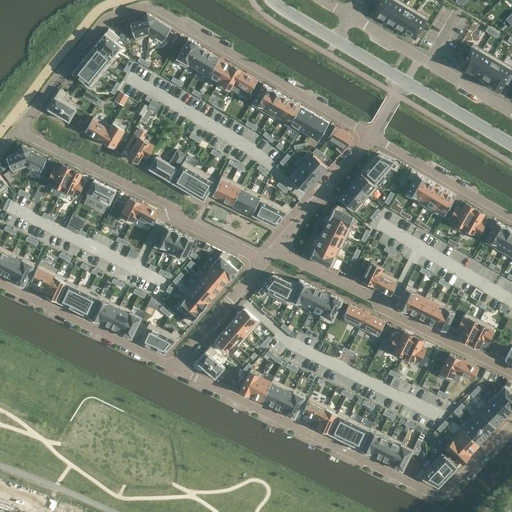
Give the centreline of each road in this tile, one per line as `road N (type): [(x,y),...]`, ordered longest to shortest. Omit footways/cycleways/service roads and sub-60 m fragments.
road 1 (residential): [(15,129),(105,18),(149,5),(370,136)]
road 2 (residential): [(511,422),(440,497),(171,367)]
road 3 (residential): [(441,416),(290,343),(235,293)]
road 4 (residential): [(312,204),(253,150),(130,78)]
road 5 (residential): [(171,367),(0,284)]
road 6 (residential): [(511,112),(351,17)]
road 7 (residential): [(15,129),(166,205)]
road 8 (residential): [(370,136),(511,219)]
road 9 (residential): [(388,309),(511,372)]
road 10 (residential): [(16,212),(135,269)]
road 11 (residential): [(273,250),(388,309)]
road 12 (unclassified): [(511,145),(404,80)]
